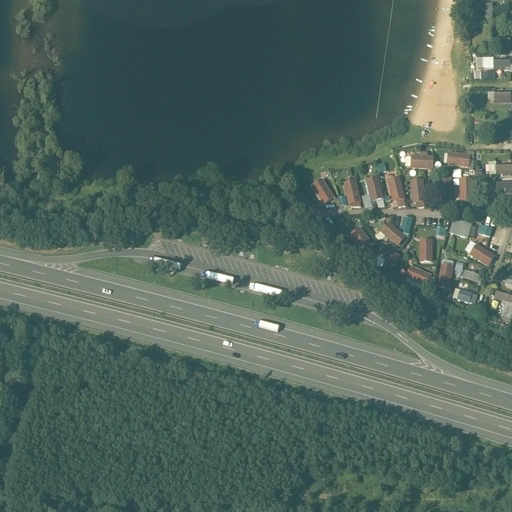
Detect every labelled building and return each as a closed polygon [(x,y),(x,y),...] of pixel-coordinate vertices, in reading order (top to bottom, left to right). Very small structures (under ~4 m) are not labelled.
[(502,0),(485,0),(487,19),(494,18),(494,12),(503,11),(502,0)] [(493,48),(510,48),(510,35),(493,36),(493,48)] [(493,65),(493,59),(482,60),(483,70),(510,69),(510,64),(493,65)] [(511,93),(494,93),(495,104),(511,104),(511,93)] [(496,140),(511,140),(511,123),(509,123),(509,129),(497,129),(496,140)] [(473,156),(448,153),(446,167),(471,170),(473,156)] [(434,157),(412,157),(412,170),(434,170),(434,157)] [(511,165),(496,166),(497,176),(511,175),(511,165)] [(400,177),(388,180),(394,205),(406,202),(400,177)] [(379,179),(367,182),(372,201),(384,198),(379,179)] [(322,180),(311,188),(324,206),(335,198),(322,180)] [(474,180),(461,180),(462,202),(474,201),(474,180)] [(356,182),(344,184),(348,205),(360,202),(356,182)] [(424,182),(411,183),(413,204),(426,203),(424,182)] [(452,182),(440,182),(440,203),(452,203),(452,182)] [(511,182),(497,183),(497,190),(507,190),(507,193),(511,193),(511,182)] [(401,232),(410,234),(413,219),(404,217),(401,232)] [(450,234),(467,240),(472,227),(455,220),(450,234)] [(381,232),(398,248),(407,238),(389,223),(381,232)] [(480,225),(477,234),(490,239),(493,230),(480,225)] [(446,237),(447,230),(438,228),(436,236),(446,237)] [(419,240),(420,264),(433,263),(433,240),(419,240)] [(171,243),(170,248),(192,255),(194,250),(171,243)] [(491,266),(496,255),(470,243),(465,255),(491,266)] [(393,272),(400,256),(389,252),(383,268),(393,272)] [(276,277),(279,267),(247,259),(244,269),(276,277)] [(438,289),(451,290),(454,262),(441,261),(438,289)] [(478,275),(479,270),(468,266),(463,279),(481,286),(485,277),(478,275)] [(412,267),(406,279),(427,288),(432,276),(412,267)] [(453,300),(475,306),(478,295),(456,289),(453,300)] [(502,319),(511,321),(511,296),(496,292),(494,300),(506,303),(502,319)]
